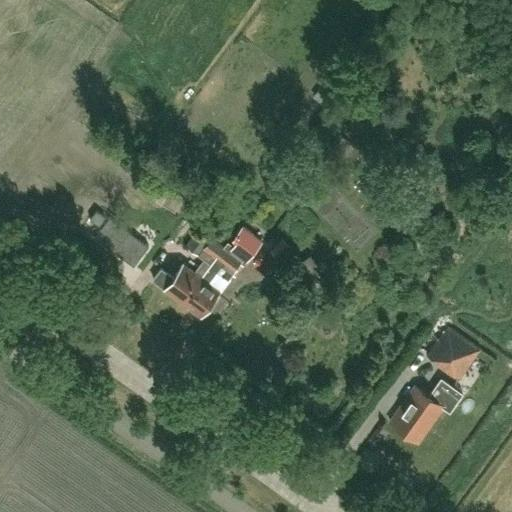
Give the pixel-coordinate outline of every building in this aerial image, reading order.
[(321,145),(313,155),(327,167),(350,140),(340,132),(325,148),(321,145)] [(122,218),(107,237),(145,266),(160,247),(122,218)] [(225,245),(183,300),(201,314),(220,288),(210,281),(217,271),(228,279),(234,272),(237,274),(244,265),(242,263),(244,260),(247,256),(249,258),(263,240),(242,223),(231,237),(237,241),(234,246),(228,241),(225,245)] [(165,286),(183,300),(225,245),(200,226),(186,244),(204,257),(195,269),(184,261),(173,275),(162,266),(153,277),(165,286)] [(460,377),(482,347),(447,323),(426,353),(460,377)] [(449,409),(462,391),(441,376),(429,393),(416,384),(416,383),(415,383),(389,419),(418,440),(443,405),(449,409)]
